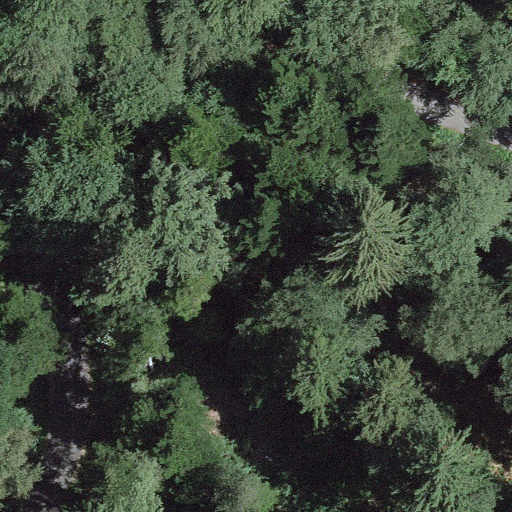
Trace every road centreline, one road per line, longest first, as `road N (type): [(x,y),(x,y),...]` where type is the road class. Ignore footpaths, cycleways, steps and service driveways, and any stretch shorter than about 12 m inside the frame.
road 1 (unclassified): [(511,138),(384,93),(269,67),(158,73),(0,119)]
road 2 (unclassified): [(0,125),(80,383),(27,511)]
